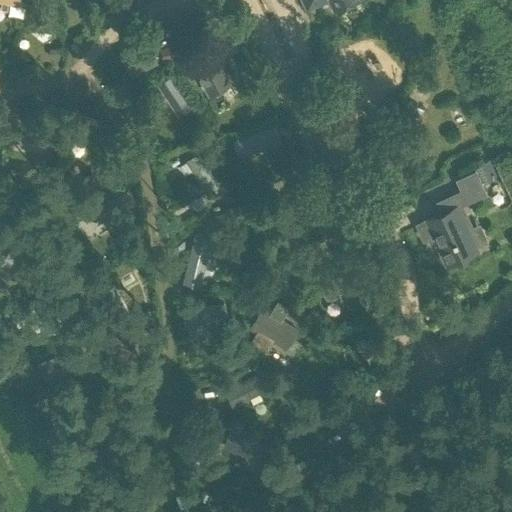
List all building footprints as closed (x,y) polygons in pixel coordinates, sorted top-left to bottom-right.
[(302,0),(308,13),(330,3),(335,15),(364,2),(362,0),(302,0)] [(336,57),(375,52),(373,34),(334,38),(336,57)] [(157,62),(143,38),(118,52),(132,76),(157,62)] [(178,58),(174,46),(160,50),(164,63),(178,58)] [(200,69),(196,71),(199,76),(202,75),(212,93),(230,83),(215,53),(196,63),(200,69)] [(186,65),(178,69),(183,77),(191,73),(186,65)] [(189,107),(169,76),(157,85),(177,116),(189,107)] [(451,76),(426,84),(432,103),(457,96),(451,76)] [(148,95),(127,107),(149,147),(170,135),(148,95)] [(417,117),(405,110),(387,143),(400,150),(417,117)] [(13,127),(11,142),(52,147),(54,132),(13,127)] [(237,156),(280,143),(276,128),(233,140),(237,156)] [(91,143),(77,151),(84,162),(98,154),(91,143)] [(218,185),(197,153),(186,160),(207,192),(218,185)] [(89,193),(125,173),(118,161),(82,181),(89,193)] [(475,172),(456,180),(466,202),(485,194),(475,172)] [(128,190),(84,214),(91,226),(135,203),(128,190)] [(266,223),(289,211),(302,204),(295,191),(260,210),(266,223)] [(457,206),(417,224),(423,239),(433,235),(446,264),(477,250),(457,206)] [(484,220),(491,236),(511,226),(511,213),(510,208),(484,220)] [(229,226),(232,239),(253,233),(249,220),(229,226)] [(194,236),(182,283),(198,287),(210,240),(194,236)] [(0,269),(17,257),(7,243),(0,248),(0,269)] [(98,282),(106,294),(140,271),(132,259),(98,282)] [(322,288),(329,301),(359,285),(352,272),(322,288)] [(48,335),(60,329),(46,299),(33,305),(48,335)] [(288,309),(277,302),(269,314),(261,309),(249,329),(255,333),(249,344),(264,354),(271,343),(284,351),(296,330),(281,321),(288,309)] [(185,327),(226,322),(224,305),(183,310),(185,327)] [(234,309),(236,317),(246,315),(244,307),(234,309)] [(92,361),(86,344),(38,363),(47,384),(83,369),(82,365),(92,361)] [(290,388),(296,379),(284,372),(279,381),(290,388)] [(258,375),(224,391),(231,406),(265,390),(258,375)] [(123,423),(116,410),(81,428),(88,441),(123,423)] [(228,432),(221,447),(224,448),(245,457),(241,466),(240,467),(257,474),(261,464),(268,449),(228,432)] [(125,499),(107,511),(132,511),(134,511),(125,499)]
